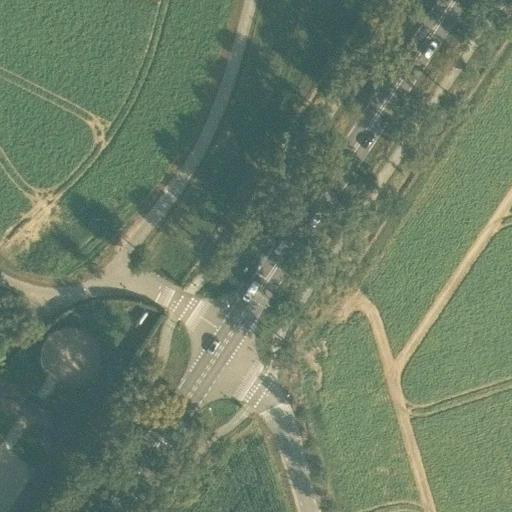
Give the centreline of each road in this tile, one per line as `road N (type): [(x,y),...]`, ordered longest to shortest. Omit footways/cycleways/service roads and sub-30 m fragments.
road 1 (secondary): [(220,344),(454,0)]
road 2 (unclassified): [(114,272),(190,165),(228,83),(249,0)]
road 3 (secondary): [(112,511),(220,344)]
road 4 (unclassified): [(307,511),(274,408),(220,344)]
road 5 (unclassified): [(220,344),(182,303),(114,272)]
